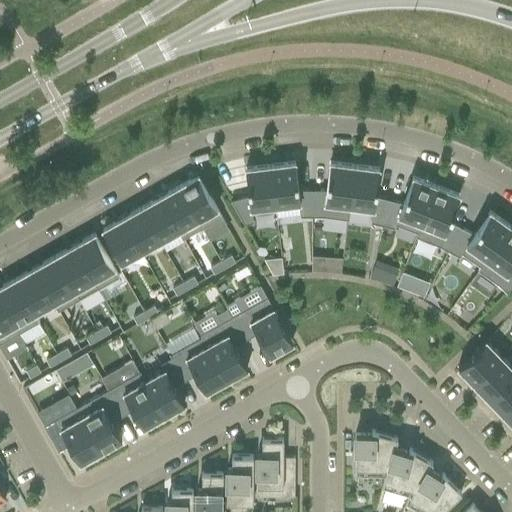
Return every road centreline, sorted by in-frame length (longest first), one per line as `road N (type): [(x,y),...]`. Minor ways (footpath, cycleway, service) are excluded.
road 1 (residential): [(511,184),(481,163),(414,140),(279,127),(152,159),(0,244)]
road 2 (secondary): [(174,43),(378,4),(465,7),(511,21)]
road 3 (residential): [(293,387),(336,361),(380,360),(511,493)]
road 4 (residential): [(71,511),(293,387)]
road 5 (secondary): [(181,0),(0,104)]
road 6 (secondary): [(0,141),(174,43)]
road 7 (residential): [(0,385),(71,511)]
road 8 (residential): [(316,511),(317,434),(293,387)]
